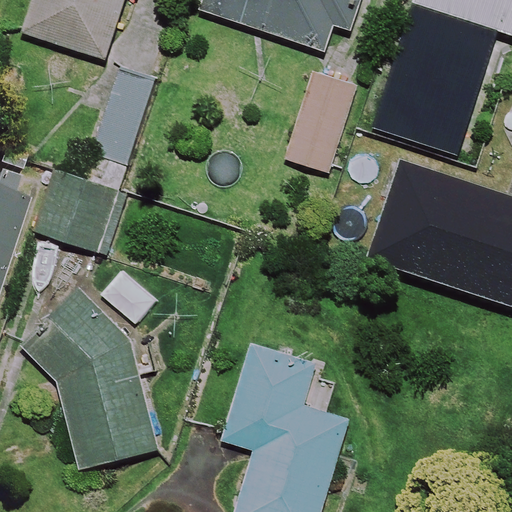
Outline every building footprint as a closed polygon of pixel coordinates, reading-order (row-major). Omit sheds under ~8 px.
[(126,0),(38,0),(28,33),(107,59),(126,0)] [(211,0),(206,14),(337,58),(357,0),(211,0)] [(461,164),(505,34),(511,36),(511,0),(416,0),(372,133),(461,164)] [(117,196),(156,81),(119,69),(90,155),(74,149),(64,179),(59,177),(40,233),(105,255),(124,199),(117,196)] [(360,90),(318,75),(288,160),(330,175),(360,90)] [(511,306),(511,195),(401,160),(368,260),(511,306)] [(0,265),(18,213),(0,206),(0,265)] [(62,379),(84,470),(160,453),(132,337),(67,290),(23,351),(62,379)] [(318,366),(255,347),(225,443),(258,453),(239,511),(321,511),(349,422),(305,409),(318,366)]
